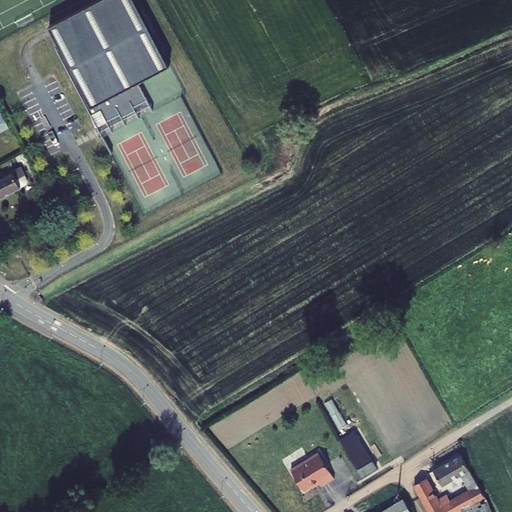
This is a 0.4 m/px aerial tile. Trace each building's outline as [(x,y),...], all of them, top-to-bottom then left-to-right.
[(170,65),(135,0),(97,0),(49,25),(61,47),(57,49),(92,115),(101,110),(107,121),(120,114),(122,117),(136,110),(135,109),(140,107),(138,104),(147,99),(138,82),(170,65)] [(0,197),(27,184),(27,181),(20,167),(0,177),(0,197)] [(339,440),(357,470),(373,460),(355,430),(339,440)] [(291,469),(304,490),(319,481),(322,485),(334,477),(319,452),(291,469)] [(485,497),(461,455),(434,470),(442,484),(461,474),(471,491),(450,502),(447,495),(438,500),(426,478),(414,484),(429,511),(454,511),(462,508),(463,511),(491,511),(485,497)] [(362,477),(378,467),(373,460),(357,470),(362,477)] [(381,511),(411,511),(403,498),(381,511)]
